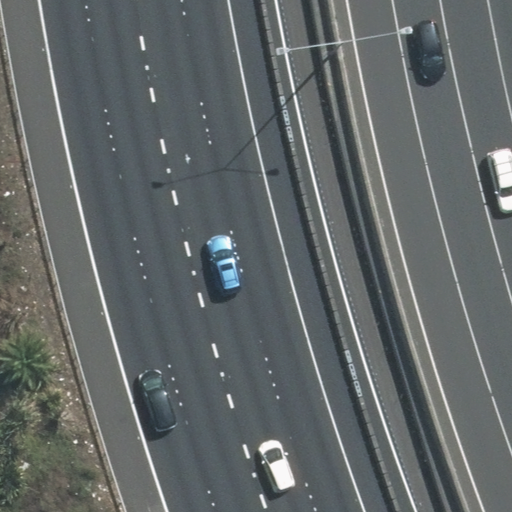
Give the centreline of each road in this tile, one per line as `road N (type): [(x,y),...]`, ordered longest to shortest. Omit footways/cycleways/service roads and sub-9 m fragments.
road 1 (motorway): [(331,511),(222,178),(185,0)]
road 2 (motorway): [(442,0),(511,306)]
